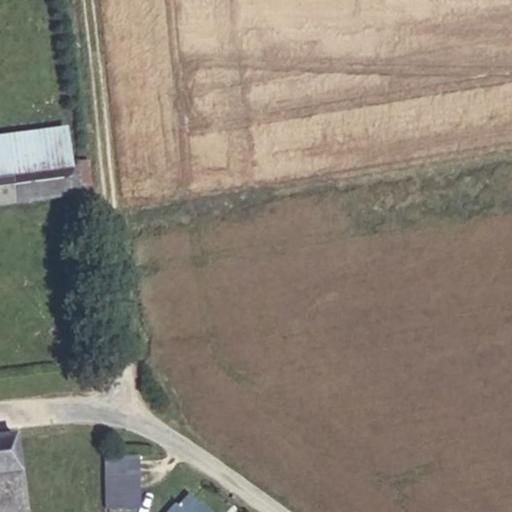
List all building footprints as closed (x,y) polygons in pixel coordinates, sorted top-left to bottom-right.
[(69,147),(0,158),(0,189),(74,177),(69,147)] [(0,464),(9,463),(4,433),(0,433),(0,464)] [(137,508),(137,453),(104,453),(104,509),(137,508)] [(0,511),(15,509),(9,463),(0,464),(0,511)] [(214,511),(182,486),(161,511),(214,511)]
